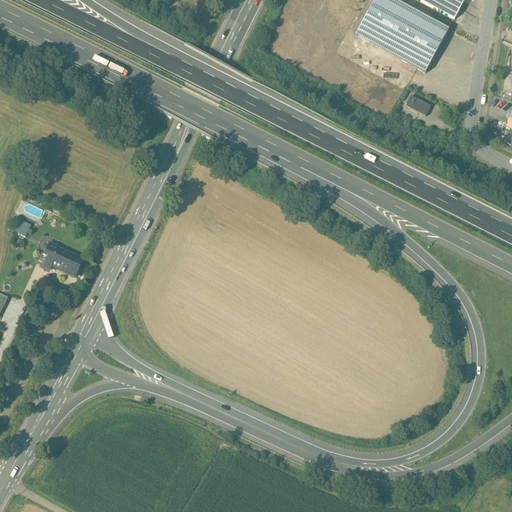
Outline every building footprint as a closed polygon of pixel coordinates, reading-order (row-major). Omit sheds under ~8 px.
[(449,32),(390,0),(375,0),(356,37),(426,74),(449,32)] [(465,0),(414,0),(454,21),(465,0)] [(431,108),(410,98),(406,108),(426,118),(431,108)] [(33,224),(24,219),(19,229),(27,234),(33,224)] [(83,262),(56,249),(57,247),(49,244),(45,251),(47,252),(45,256),(42,255),(39,262),(45,265),(44,268),(50,270),(52,267),(75,278),(83,262)] [(0,316),(9,296),(0,292),(0,316)]
